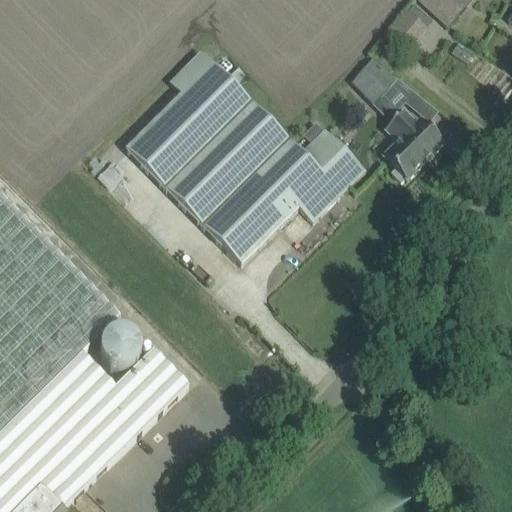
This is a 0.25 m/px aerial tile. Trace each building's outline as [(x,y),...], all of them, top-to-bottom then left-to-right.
[(418,0),(418,1),(433,16),(448,30),(474,0),(418,0)] [(395,31),(419,45),(434,18),(411,4),(395,31)] [(323,133),(301,157),(213,69),(126,155),(241,270),(298,213),(313,227),(365,175),(323,133)] [(396,83),(384,73),(374,85),(387,95),(396,83)] [(417,128),(404,115),(386,134),(398,146),(383,161),(395,174),(392,177),(401,186),(404,182),(406,184),(443,148),(420,124),(417,128)] [(0,440),(80,360),(119,322),(0,201),(0,440)] [(121,377),(124,377),(127,376),(131,374),(133,372),(136,369),(138,366),(139,363),(140,360),(141,356),(140,353),(139,350),(138,346),(136,344),(134,341),(131,339),(128,337),(125,336),(121,336),(118,336),(114,337),(111,338),(108,340),(106,342),(103,344),(102,347),(100,350),(100,354),(99,357),(100,361),(101,364),(103,367),(105,370),(107,373),(110,375),(114,376),(117,377),(121,377)] [(59,511),(65,511),(188,392),(153,356),(114,394),(80,360),(0,440),(0,511),(7,511),(31,488),(50,506),(52,504),(59,511)] [(191,461),(183,468),(191,475),(198,468),(191,461)] [(59,511),(52,504),(50,506),(31,488),(7,511),(59,511)]
